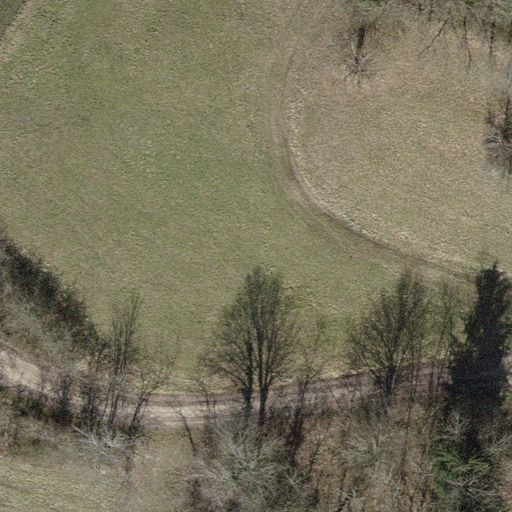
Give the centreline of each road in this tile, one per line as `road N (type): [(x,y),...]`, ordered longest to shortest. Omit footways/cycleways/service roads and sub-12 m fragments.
road 1 (track): [(0,348),(127,407),(377,392),(511,350)]
road 2 (track): [(511,263),(481,238),(369,221),(303,170),(272,89),(285,0)]
